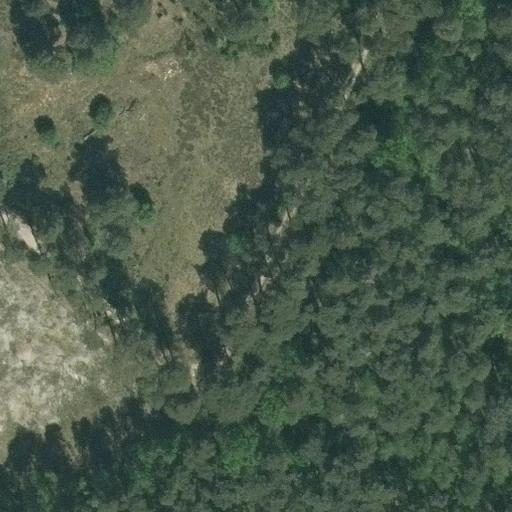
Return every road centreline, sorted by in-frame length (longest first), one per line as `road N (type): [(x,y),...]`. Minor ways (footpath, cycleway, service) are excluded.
road 1 (track): [(395,0),(206,384)]
road 2 (track): [(0,216),(206,384)]
road 3 (track): [(206,384),(271,511)]
